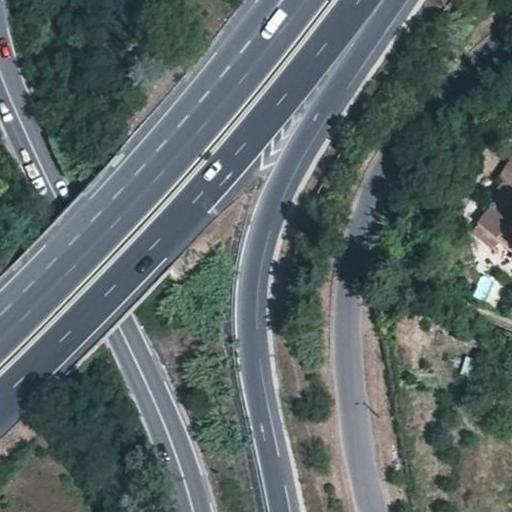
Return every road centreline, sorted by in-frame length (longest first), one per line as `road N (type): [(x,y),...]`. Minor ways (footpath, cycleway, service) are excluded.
road 1 (trunk): [(283,511),(252,312),(262,233),(298,154),(407,0)]
road 2 (trunk): [(0,399),(171,221),(365,0)]
road 3 (residential): [(511,28),(402,138),(374,185),(358,237),(350,368),(371,511)]
road 4 (primary): [(194,511),(130,346),(0,60)]
road 5 (trunk): [(303,0),(141,187),(24,291)]
road 6 (trunk): [(262,0),(131,173)]
road 7 (trunk): [(131,173),(24,291)]
